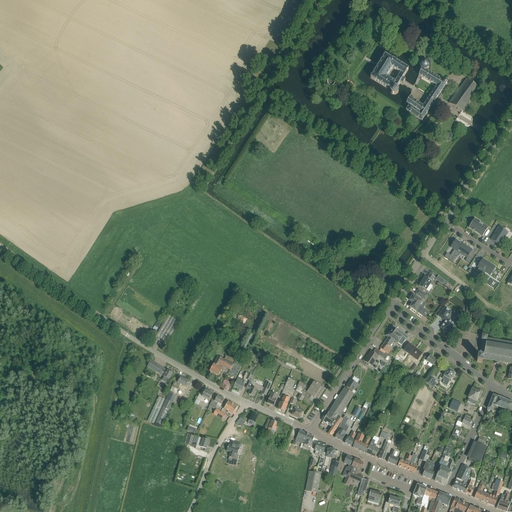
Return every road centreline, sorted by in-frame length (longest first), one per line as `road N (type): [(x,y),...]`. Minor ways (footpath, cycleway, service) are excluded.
road 1 (unclassified): [(247,403),(121,331),(0,245)]
road 2 (track): [(318,0),(205,174)]
road 3 (unclassified): [(311,430),(388,307)]
road 4 (residential): [(492,385),(388,307)]
road 5 (unclassified): [(443,222),(511,116)]
road 6 (unclassified): [(189,511),(247,403)]
